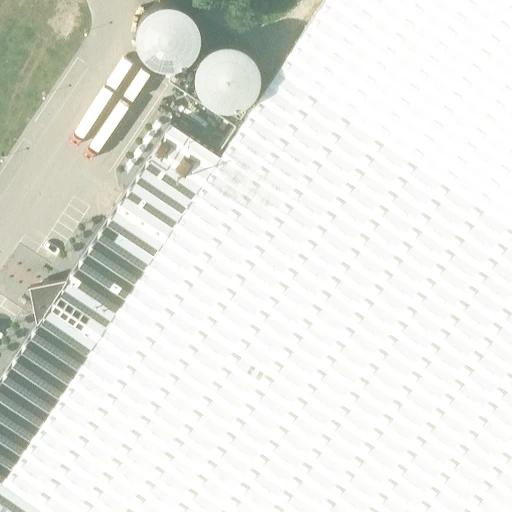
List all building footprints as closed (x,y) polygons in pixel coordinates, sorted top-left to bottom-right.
[(0,372),(0,511),(511,511),(511,0),(321,0),(219,152),(170,119),(66,275),(30,282),(37,318),(0,372)] [(186,61),(191,57),(196,52),(199,46),(201,40),(201,34),(201,28),(199,22),(196,16),(192,11),(188,7),(182,4),(176,2),(170,1),(163,1),(157,3),(151,6),(146,10),(142,15),(139,20),(137,26),(136,33),(137,39),(139,45),(141,51),(145,56),(150,60),(156,63),(162,65),(168,66),(175,65),(181,64),(186,61)] [(77,79),(96,50),(82,41),(63,70),(77,79)] [(247,46),(241,43),(235,41),(229,41),(222,41),(216,43),(210,46),(205,50),(201,55),(198,61),(196,67),(195,73),(196,80),(198,86),(201,92),(205,97),(210,101),(216,104),(222,106),(228,107),(235,106),(241,104),(247,101),(252,97),(256,92),(259,86),(261,80),(261,74),(261,67),(259,61),(256,55),(252,50),(247,46)] [(102,77),(115,85),(133,56),(120,48),(102,77)] [(133,59),(119,90),(133,96),(147,65),(133,59)] [(30,123),(43,132),(73,84),(60,76),(30,123)] [(111,165),(150,100),(136,92),(129,103),(114,94),(85,142),(102,152),(99,158),(111,165)] [(0,194),(21,166),(8,157),(0,167),(0,194)]
